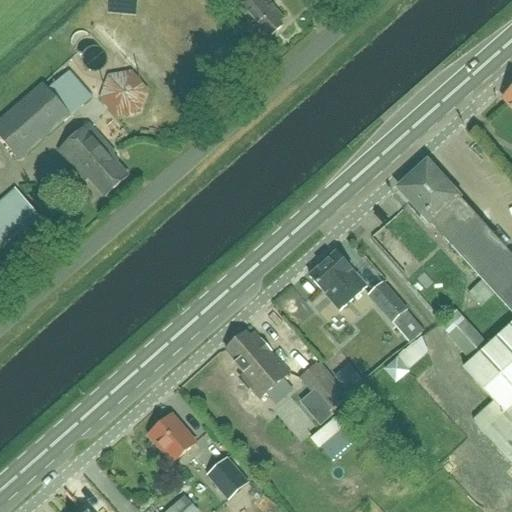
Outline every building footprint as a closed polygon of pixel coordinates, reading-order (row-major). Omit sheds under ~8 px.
[(279,23),(284,20),(266,0),(230,0),(256,29),(259,27),(269,39),(283,27),(279,23)] [(139,114),(148,91),(132,72),(108,76),(99,99),(115,118),(139,114)] [(0,138),(20,162),(92,99),(70,73),(49,91),(42,84),(0,121),(0,138)] [(105,197),(128,177),(112,159),(116,156),(90,126),(59,153),(84,183),(89,179),(105,197)] [(511,257),(427,164),(399,190),(411,203),(409,205),(429,227),(431,225),(451,248),(511,315),(511,326),(464,371),(494,404),(473,423),(511,465),(511,257)] [(0,251),(40,218),(16,190),(0,203),(0,251)] [(339,312),(366,288),(335,254),(308,278),(339,312)] [(392,323),(406,311),(382,284),(368,297),(392,323)] [(485,306),(493,295),(481,287),(473,297),(485,306)] [(440,327),(449,337),(465,323),(456,313),(440,327)] [(424,331),(415,321),(401,333),(410,343),(424,331)] [(260,400),(289,376),(255,335),(251,338),(247,334),(226,351),(236,364),(235,365),(243,376),(241,378),(260,400)] [(300,367),(312,361),(303,341),(291,347),(300,367)] [(328,413),(344,400),(320,372),(305,386),(328,413)] [(312,447),(329,427),(301,403),(284,423),(312,447)] [(173,464),(196,444),(172,416),(149,436),(173,464)] [(208,459),(222,452),(215,440),(202,447),(208,459)] [(228,459),(208,476),(230,500),(249,483),(228,459)] [(234,511),(273,511),(268,494),(232,504),(234,511)] [(201,511),(187,497),(172,511),(201,511)]
